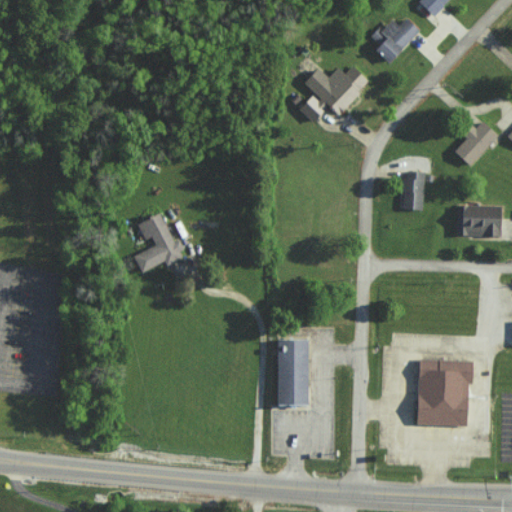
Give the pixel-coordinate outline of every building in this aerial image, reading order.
[(416,0),(431,15),(446,0),(416,0)] [(387,62),(418,29),(405,17),(397,25),(389,17),(371,36),(377,43),(372,48),(387,62)] [(336,114),(368,81),(351,64),(343,73),(336,66),(326,77),(316,67),(301,82),(311,93),(296,108),(310,121),(326,105),(336,114)] [(473,127),(469,124),(461,133),(464,137),(452,150),(468,165),(496,135),(480,119),(473,127)] [(401,208),(421,208),(423,171),(402,170),(401,208)] [(499,236),(500,205),(455,204),(454,235),(499,236)] [(131,254),(138,271),(163,261),(165,264),(181,257),(178,250),(182,248),(177,238),(171,241),(159,212),(136,222),(143,239),(150,236),(153,244),(131,254)] [(277,340),(307,340),(308,405),(277,405),(277,340)] [(473,362),(472,384),(468,384),(466,426),(416,424),(419,359),(473,362)]
